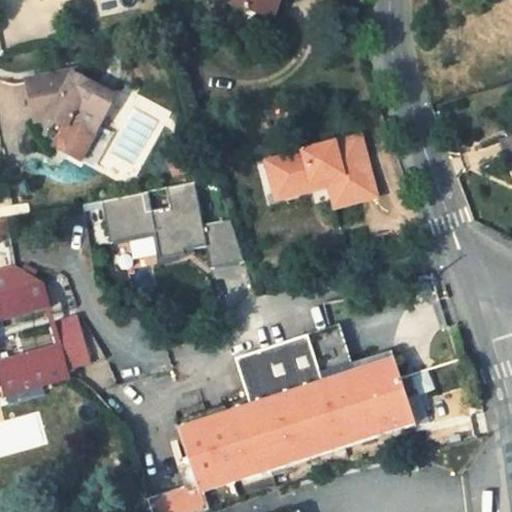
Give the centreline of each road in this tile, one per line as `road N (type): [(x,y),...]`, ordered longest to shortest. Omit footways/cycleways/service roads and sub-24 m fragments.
road 1 (residential): [(478,294),(406,101),(388,36),(391,0)]
road 2 (residential): [(511,426),(478,294)]
